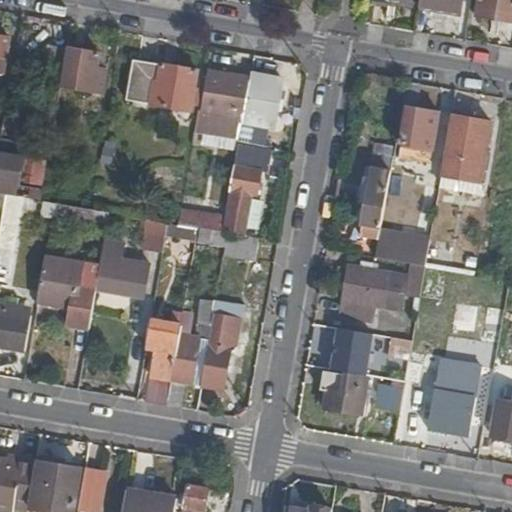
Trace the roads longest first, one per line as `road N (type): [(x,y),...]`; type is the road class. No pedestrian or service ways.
road 1 (residential): [(337,50),(268,450)]
road 2 (residential): [(337,50),(41,0)]
road 3 (residential): [(0,403),(268,450)]
road 4 (residential): [(268,450),(511,492)]
road 5 (residential): [(511,79),(337,50)]
